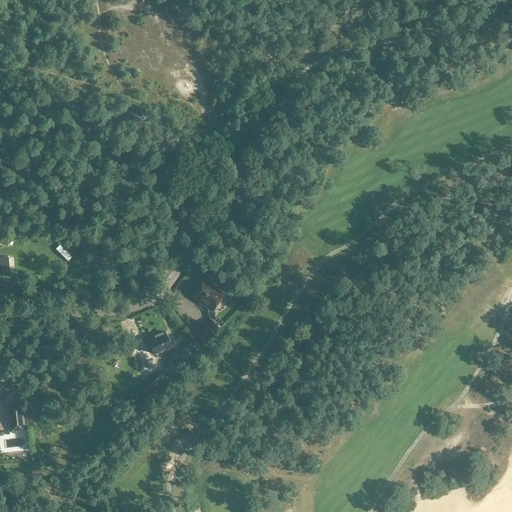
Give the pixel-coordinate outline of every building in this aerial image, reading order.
[(0,274),(9,274),(8,259),(0,259),(0,274)] [(209,284),(205,281),(193,299),(209,310),(208,311),(210,319),(214,322),(215,321),(213,311),(224,295),(216,289),(217,288),(217,286),(212,282),(210,283),(209,284)] [(220,328),(214,322),(210,319),(196,334),(206,343),(220,328)] [(161,332),(158,334),(158,336),(148,340),(154,355),(161,352),(163,355),(173,351),(165,333),(162,334),(161,332)] [(139,387),(148,397),(150,400),(178,371),(170,363),(157,376),(154,373),(139,387)] [(8,407),(11,432),(23,430),(20,406),(8,407)]
